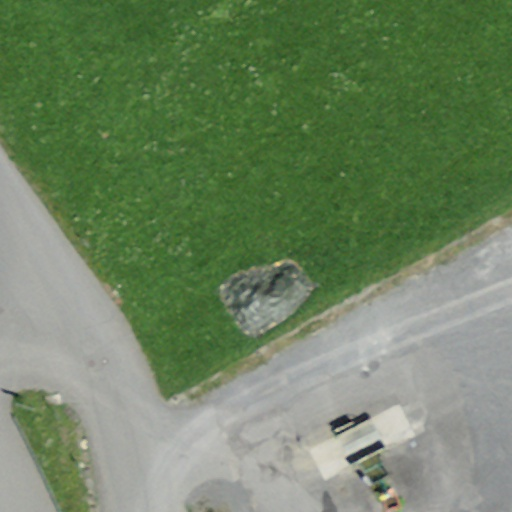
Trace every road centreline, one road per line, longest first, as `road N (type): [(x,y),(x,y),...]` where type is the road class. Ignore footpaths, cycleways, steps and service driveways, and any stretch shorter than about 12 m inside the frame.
road 1 (unclassified): [(149,511),(122,394),(91,317),(0,177)]
road 2 (unknown): [(216,446),(511,312)]
